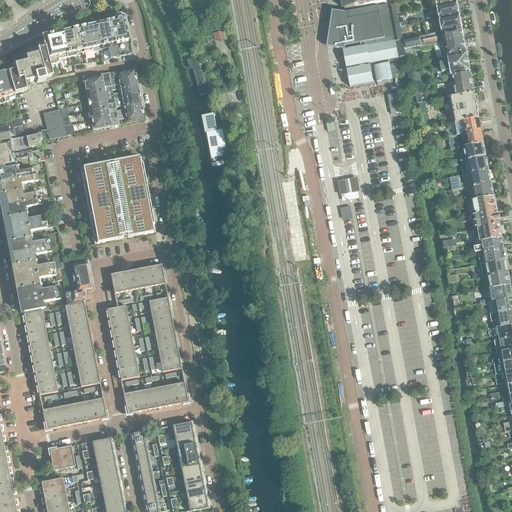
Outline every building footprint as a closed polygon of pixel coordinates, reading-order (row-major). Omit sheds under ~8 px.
[(343,0),(345,10),(387,2),(386,0),(343,0)] [(457,4),(431,8),(430,8),(431,14),(432,14),(433,20),(459,16),(457,4)] [(333,11),(327,47),(343,50),(344,51),(343,51),(347,69),(398,59),(398,58),(394,42),(395,41),(392,21),(391,21),(388,5),(346,13),(333,11)] [(110,22),(118,58),(132,55),(124,18),(120,16),(116,17),(114,20),(114,21),(110,22)] [(459,16),(433,20),(432,20),(434,27),(435,27),(436,33),(462,29),(459,16)] [(118,58),(110,22),(96,25),(102,51),(107,50),(109,60),(118,58)] [(102,51),(96,25),(79,29),(85,55),(86,64),(95,62),(93,53),(102,51)] [(85,55),(79,29),(62,32),(66,55),(67,59),(77,57),(77,55),(83,54),(83,55),(85,55)] [(462,29),(436,33),(405,40),(407,51),(441,44),(444,44),(464,40),(462,29)] [(66,55),(62,32),(43,37),(44,43),(48,59),(66,55)] [(464,40),(444,44),(441,44),(443,57),(447,57),(466,53),(464,40)] [(8,72),(6,72),(14,94),(26,91),(26,90),(30,89),(30,87),(28,88),(27,85),(30,85),(30,83),(36,81),(36,83),(46,81),(45,78),(52,76),(48,59),(44,43),(43,43),(44,48),(37,50),(38,55),(25,57),(26,62),(14,66),(15,70),(8,72)] [(468,63),(466,53),(447,57),(448,62),(440,63),(441,68),(445,67),(468,63)] [(209,95),(200,63),(191,66),(200,97),(209,95)] [(390,65),(390,63),(374,66),(377,82),(393,80),(390,65)] [(445,67),(441,68),(439,68),(441,79),(449,77),(470,73),(468,63),(445,67)] [(370,67),(347,71),(349,84),(350,88),(373,84),(370,67)] [(111,82),(136,78),(134,69),(109,74),(111,82)] [(14,94),(6,72),(0,74),(0,90),(7,108),(8,107),(7,103),(16,100),(14,94)] [(419,73),(417,73),(413,74),(415,84),(421,83),(419,73)] [(450,85),(448,88),(454,87),(472,83),(470,73),(449,77),(450,85)] [(85,87),(111,82),(109,74),(83,79),(85,87)] [(136,78),(111,82),(112,91),(113,91),(115,91),(114,86),(118,85),(119,90),(138,87),(136,78)] [(112,91),(111,82),(85,87),(86,96),(112,91)] [(445,89),(445,88),(439,89),(440,93),(443,92),(443,95),(450,94),(452,96),(453,98),(474,94),(472,83),(454,87),(448,88),(445,89)] [(113,95),(113,91),(112,91),(114,100),(139,95),(138,87),(119,90),(120,94),(113,95)] [(112,91),(86,96),(88,104),(114,100),(112,91)] [(236,103),(233,93),(219,96),(222,107),(236,103)] [(415,94),(417,105),(419,104),(423,103),(421,93),(415,94)] [(479,120),(474,94),(453,98),(451,98),(455,124),(479,120)] [(141,104),(139,95),(114,100),(115,108),(119,108),(118,103),(121,102),(122,107),(141,104)] [(60,109),(72,107),(70,100),(70,99),(64,100),(58,101),(60,109)] [(114,100),(88,104),(90,113),(115,108),(114,100)] [(424,103),(423,103),(419,104),(423,129),(429,128),(424,103)] [(142,112),(141,104),(122,107),(119,108),(115,108),(116,112),(117,117),(142,112)] [(115,108),(90,113),(91,121),(117,117),(116,112),(115,108)] [(64,127),(62,118),(60,110),(43,114),(47,132),(49,140),(67,137),(64,127)] [(144,121),(143,116),(142,112),(117,117),(119,126),(122,125),(121,120),(124,120),(125,124),(144,121)] [(224,156),(216,113),(203,116),(211,159),(224,156)] [(67,117),(62,118),(64,127),(73,125),(77,124),(76,115),(67,117)] [(119,126),(117,117),(91,121),(93,131),(119,126)] [(22,126),(19,119),(19,118),(5,123),(7,127),(0,128),(0,142),(24,138),(24,135),(22,126)] [(479,120),(455,124),(454,124),(456,136),(481,132),(479,120)] [(74,135),(73,125),(64,127),(67,137),(74,135)] [(450,137),(451,142),(453,150),(459,149),(484,145),(481,132),(456,136),(450,137)] [(24,138),(0,142),(0,170),(16,167),(22,166),(22,162),(21,162),(20,159),(30,157),(31,165),(40,163),(38,147),(43,146),(42,141),(40,135),(24,138)] [(486,158),(484,145),(459,149),(461,162),(486,158)] [(257,164),(256,154),(248,155),(250,165),(257,164)] [(94,245),(96,245),(123,239),(127,238),(127,239),(155,233),(141,158),(112,163),(112,164),(108,164),(80,169),(94,245)] [(489,171),(486,158),(461,162),(463,176),(489,171)] [(18,173),(16,167),(0,170),(0,195),(21,191),(20,185),(38,182),(35,169),(18,173)] [(489,171),(463,176),(449,178),(452,191),(466,189),(491,184),(489,171)] [(351,181),(353,193),(359,192),(357,180),(351,181)] [(340,195),(346,194),(344,182),(338,183),(340,195)] [(494,196),(491,184),(466,189),(468,201),(494,196)] [(22,197),(21,191),(0,195),(0,204),(3,219),(25,215),(24,209),(42,205),(42,204),(48,204),(47,198),(41,199),(40,193),(22,197)] [(494,196),(468,201),(471,216),(496,211),(494,196)] [(496,211),(471,216),(461,217),(462,223),(472,221),(473,230),(499,225),(496,211)] [(26,220),(25,215),(3,219),(7,243),(30,238),(29,232),(49,228),(50,234),(53,234),(54,234),(53,228),(52,222),(51,217),(45,218),(44,217),(26,220)] [(502,239),(499,225),(473,230),(476,243),(502,239)] [(30,238),(7,243),(12,266),(34,262),(34,259),(42,257),(42,254),(51,253),(50,247),(56,246),(53,234),(50,234),(47,235),(48,241),(31,244),(30,238)] [(503,248),(502,239),(476,243),(477,248),(474,248),(475,253),(479,253),(503,248)] [(456,240),(443,242),(444,249),(457,247),(456,240)] [(506,260),(503,248),(479,253),(481,265),(506,260)] [(63,281),(61,270),(60,264),(58,257),(52,258),(53,264),(36,267),(34,262),(12,266),(16,290),(39,286),(38,279),(56,276),(57,282),(63,281)] [(72,266),(87,263),(87,259),(86,259),(60,264),(61,270),(65,269),(69,268),(70,275),(71,275),(73,275),(72,266)] [(508,273),(506,260),(481,265),(483,278),(508,273)] [(90,276),(87,263),(72,266),(73,275),(71,275),(72,279),(90,276)] [(165,285),(161,266),(151,268),(154,287),(165,285)] [(154,287),(151,268),(140,270),(144,289),(154,287)] [(130,272),(134,291),(144,289),(140,270),(130,272)] [(120,274),(124,293),(134,291),(130,272),(120,274)] [(511,286),(508,273),(483,278),(485,291),(511,286)] [(110,276),(114,295),(124,293),(120,274),(110,276)] [(90,276),(72,279),(73,286),(75,285),(77,292),(82,291),(92,289),(90,276)] [(40,291),(39,286),(16,290),(18,302),(21,314),(23,314),(43,309),(42,303),(60,300),(59,294),(65,293),(64,288),(58,290),(58,288),(40,291)] [(485,291),(487,300),(481,301),(482,304),(511,298),(511,292),(511,286),(485,291)] [(77,292),(65,294),(67,305),(84,302),(82,291),(77,292)] [(511,298),(482,304),(480,304),(480,307),(488,306),(490,315),(511,311),(511,298)] [(169,309),(167,299),(148,303),(150,313),(169,309)] [(86,314),(84,304),(65,307),(67,318),(86,314)] [(127,317),(125,307),(106,311),(108,321),(127,317)] [(152,323),(171,319),(169,309),(150,313),(152,323)] [(511,325),(511,311),(490,315),(493,330),(511,325)] [(43,322),(41,312),(23,316),(25,326),(43,322)] [(69,328),(88,324),(86,314),(67,318),(69,328)] [(110,331),(129,327),(127,317),(108,321),(110,331)] [(154,333),(173,329),(171,319),(152,323),(154,333)] [(45,332),(43,322),(25,326),(27,336),(45,332)] [(70,338),(90,334),(88,324),(69,328),(70,338)] [(511,338),(511,325),(493,330),(490,330),(492,338),(495,337),(495,341),(511,338)] [(112,341),(131,337),(129,327),(110,331),(112,341)] [(156,343),(175,339),(173,329),(154,333),(156,343)] [(47,342),(45,332),(27,336),(29,346),(47,342)] [(72,348),(92,344),(90,334),(70,338),(72,348)] [(114,351),(133,347),(131,337),(112,341),(114,351)] [(511,350),(511,338),(495,341),(497,354),(511,350)] [(158,353),(177,349),(175,339),(156,343),(158,353)] [(49,352),(47,342),(29,346),(31,356),(49,352)] [(74,358),(94,354),(92,344),(72,348),(74,358)] [(116,361),(135,357),(133,347),(114,351),(116,361)] [(160,363),(179,359),(177,349),(158,353),(160,363)] [(511,361),(511,350),(497,354),(499,359),(495,359),(492,360),(493,365),(494,365),(511,361)] [(51,362),(49,352),(31,356),(33,366),(51,362)] [(76,368),(96,364),(94,354),(74,358),(76,368)] [(118,371),(137,367),(135,357),(116,361),(118,371)] [(162,373),(181,370),(179,359),(160,363),(162,373)] [(511,371),(511,361),(494,365),(495,369),(496,374),(504,373),(511,371)] [(53,372),(51,362),(33,366),(35,376),(53,372)] [(78,378),(98,374),(96,364),(76,368),(78,378)] [(120,382),(139,378),(137,367),(118,371),(120,382)] [(511,371),(504,373),(504,375),(505,379),(496,380),(496,385),(506,384),(506,386),(511,384),(511,371)] [(55,382),(53,372),(35,376),(37,386),(55,382)] [(80,388),(100,385),(98,374),(78,378),(80,388)] [(57,393),(55,382),(37,386),(39,396),(57,393)] [(188,403),(184,384),(173,386),(177,406),(188,403)] [(511,384),(506,386),(507,392),(491,394),(492,399),(508,396),(511,395),(511,384)] [(173,386),(163,388),(167,407),(177,406),(173,386)] [(163,388),(153,390),(157,409),(167,407),(163,388)] [(153,390),(143,392),(147,411),(157,409),(153,390)] [(143,392),(133,393),(137,413),(147,411),(143,392)] [(123,395),(127,415),(137,413),(133,393),(123,395)] [(511,395),(508,396),(509,401),(495,404),(496,406),(492,407),(492,410),(501,408),(511,405),(511,395)] [(106,419),(103,400),(92,402),(96,421),(106,419)] [(96,421),(92,402),(82,404),(86,423),(96,421)] [(86,423),(82,404),(72,406),(76,425),(86,423)] [(511,415),(511,405),(501,408),(501,412),(511,410),(511,416),(511,415)] [(76,425),(72,406),(62,408),(66,427),(76,425)] [(66,427),(62,408),(52,410),(56,429),(66,427)] [(42,411),(46,431),(56,429),(52,410),(42,411)] [(484,412),(478,414),(480,423),(486,421),(484,412)] [(192,423),(172,427),(174,438),(194,434),(192,423)] [(130,435),(134,456),(148,453),(144,433),(130,435)] [(174,438),(176,448),(196,445),(194,434),(174,438)] [(111,439),(91,443),(94,454),(113,450),(111,439)] [(198,455),(196,445),(176,448),(178,459),(198,455)] [(73,458),(71,447),(49,451),(51,462),(73,458)] [(116,461),(113,450),(94,454),(96,465),(116,461)] [(134,456),(136,464),(138,476),(152,473),(148,453),(134,456)] [(178,459),(181,470),(200,466),(198,455),(178,459)] [(10,463),(8,458),(6,458),(0,458),(0,469),(8,468),(7,464),(10,463)] [(53,472),(75,468),(73,458),(51,462),(53,472)] [(116,461),(96,465),(98,475),(118,471),(116,461)] [(202,476),(201,471),(200,466),(181,470),(183,480),(202,476)] [(12,474),(11,468),(8,469),(8,468),(0,469),(0,480),(10,479),(9,474),(12,474)] [(100,486),(120,482),(118,471),(98,475),(100,486)] [(156,493),(152,473),(138,476),(142,496),(156,493)] [(183,480),(185,491),(205,487),(202,476),(183,480)] [(11,485),(14,484),(13,479),(10,480),(10,479),(0,480),(0,491),(12,489),(11,485)] [(65,490),(62,479),(41,483),(42,489),(39,489),(40,495),(43,494),(65,490)] [(121,488),(120,482),(100,486),(102,496),(122,492),(121,488)] [(207,497),(205,487),(185,491),(187,501),(207,497)] [(13,496),(16,495),(15,490),(12,490),(12,489),(0,491),(0,502),(14,500),(13,496)] [(45,505),(67,501),(65,490),(43,494),(44,499),(41,500),(42,505),(45,505)] [(102,496),(104,507),(124,503),(122,492),(102,496)] [(159,511),(156,493),(142,496),(145,511),(159,511)] [(187,501),(189,511),(191,511),(209,508),(207,497),(187,501)] [(15,506),(18,506),(17,500),(14,501),(14,500),(0,502),(0,511),(6,511),(16,511),(15,506)] [(65,511),(69,511),(67,501),(45,505),(46,510),(43,510),(43,511),(65,511)] [(125,511),(125,509),(124,503),(104,507),(105,511),(125,511)]
